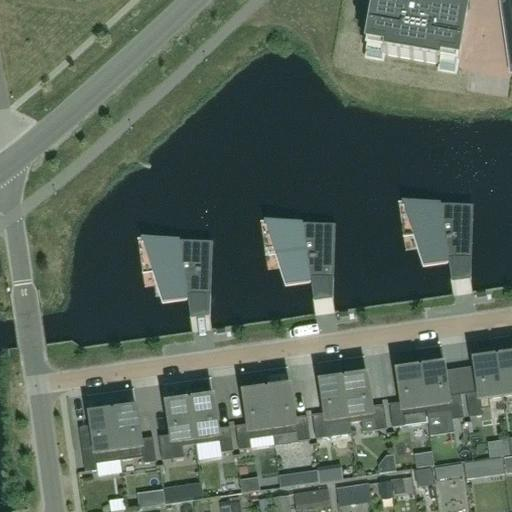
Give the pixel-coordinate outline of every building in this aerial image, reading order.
[(375,0),(366,53),(457,69),(467,15),(467,11),(436,6),(432,5),(432,8),(427,9),(415,7),(410,5),(411,1),(402,0),(375,0)] [(472,260),(473,207),(441,206),(440,203),(439,203),(439,208),(419,207),(422,231),(415,232),(421,249),(426,263),(446,260),(447,264),(449,264),(448,260),(454,259),(462,259),(472,260)] [(309,280),(310,283),(311,283),(311,279),(317,278),(323,279),(334,279),(336,226),(303,225),(303,223),(301,223),(301,228),(281,227),(284,250),(278,251),(283,268),(288,283),(309,280)] [(186,297),(186,301),(188,301),(188,297),(194,296),(200,296),(211,296),(213,244),(180,243),(179,241),(178,240),(179,245),(158,244),(161,268),(155,269),(160,285),(165,300),(186,297)] [(511,356),(497,358),(503,399),(511,397),(511,356)] [(503,399),(497,358),(474,362),(478,394),(466,396),(470,419),(482,418),(481,411),(491,410),(489,400),(503,399)] [(444,366),(420,369),(427,419),(451,415),(452,422),(464,420),(460,396),(449,398),(444,366)] [(420,369),(397,373),(401,405),(390,406),(393,430),(405,428),(404,417),(426,414),(427,419),(420,369)] [(384,407),(372,409),(367,377),(344,380),(350,425),(362,423),(363,434),(375,433),(387,431),(384,407)] [(350,425),(344,380),(320,384),(325,416),(313,417),(316,441),(328,439),(327,428),(350,425)] [(267,391),(274,438),(297,435),(298,444),(310,442),(307,418),(295,420),(290,388),(267,391)] [(274,438),(267,391),(243,394),(248,427),(236,428),(239,452),(251,450),(250,442),(274,438)] [(190,402),(196,447),(220,443),(221,455),(233,453),(230,429),(218,431),(214,399),(190,402)] [(196,447),(190,402),(166,405),(171,437),(159,439),(162,463),(184,460),(183,449),(196,447)] [(113,413),(120,463),(143,460),(144,465),(156,464),(153,440),(141,442),(137,410),(113,413)] [(113,413),(90,416),(94,448),(82,450),(86,474),(98,472),(97,466),(120,463),(113,413)] [(337,491),(339,505),(356,502),(354,488),(337,491)]
